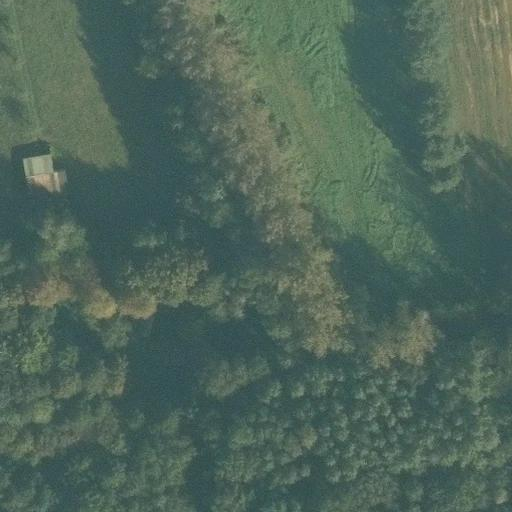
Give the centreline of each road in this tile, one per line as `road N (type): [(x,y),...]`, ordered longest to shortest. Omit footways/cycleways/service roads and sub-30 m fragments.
road 1 (track): [(165,0),(324,361)]
road 2 (track): [(229,511),(223,399),(239,374),(324,361)]
road 3 (track): [(324,361),(511,318)]
